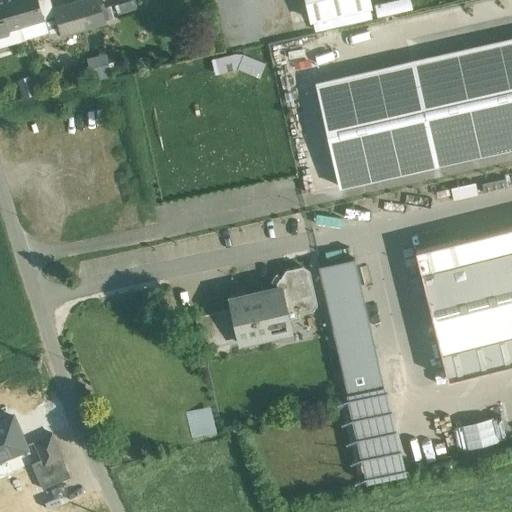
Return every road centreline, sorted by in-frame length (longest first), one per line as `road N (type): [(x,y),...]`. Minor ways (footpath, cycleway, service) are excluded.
road 1 (track): [(0,202),(55,358),(125,511)]
road 2 (unknown): [(376,434),(342,287),(397,273)]
